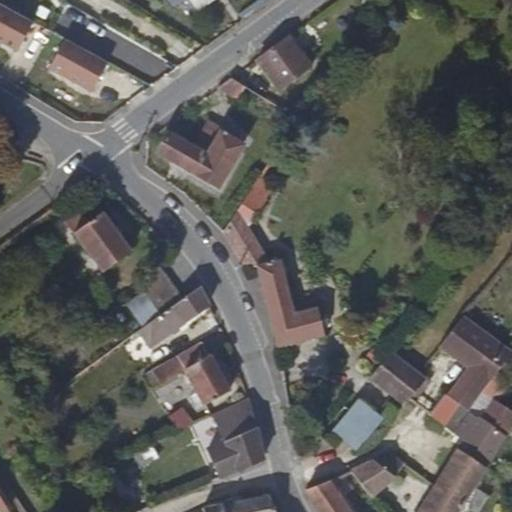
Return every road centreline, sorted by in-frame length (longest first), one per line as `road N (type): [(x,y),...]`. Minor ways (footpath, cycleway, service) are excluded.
road 1 (residential): [(95,157),(189,239),(234,308),(299,511)]
road 2 (residential): [(95,157),(311,0)]
road 3 (residential): [(95,157),(0,231)]
